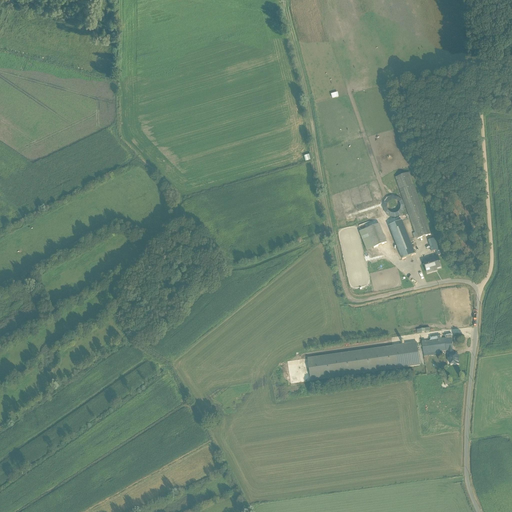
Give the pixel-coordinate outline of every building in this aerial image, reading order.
[(416,238),(417,240),(431,235),(409,173),(395,178),(414,233),(413,234),(414,238),(416,238)] [(388,227),(402,260),(415,255),(402,221),(388,227)] [(359,232),(367,251),(387,243),(379,224),(359,232)] [(428,241),(431,252),(435,251),(437,256),(441,254),(438,246),(437,246),(435,238),(428,241)] [(433,270),(441,268),(437,256),(423,261),(427,274),(434,272),(433,270)] [(450,365),(459,365),(458,356),(453,357),(452,335),(432,337),(429,341),(421,342),(424,357),(449,353),(450,365)] [(307,358),(311,382),(420,366),(416,343),(307,358)]
